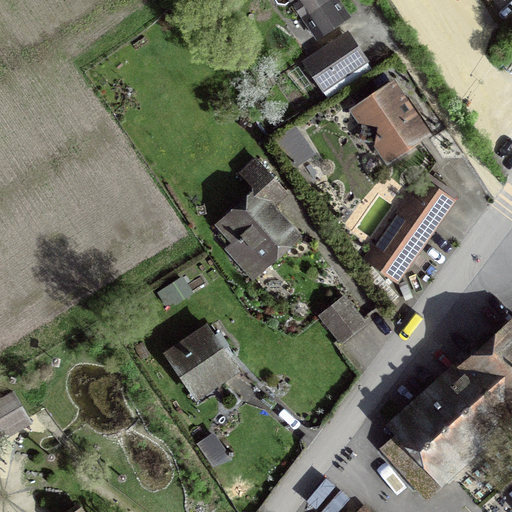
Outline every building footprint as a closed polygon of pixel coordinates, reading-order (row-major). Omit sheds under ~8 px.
[(275,0),(278,4),(285,5),(292,0),(317,38),(349,16),(337,0),(275,0)] [(351,32),(307,63),(326,91),(370,61),(351,32)] [(392,84),(355,110),(363,122),(380,126),(377,143),(388,160),(426,134),(392,84)] [(377,143),(380,126),(363,122),(360,140),(377,143)] [(453,202),(424,180),(368,259),(397,280),(453,202)] [(253,192),(215,226),(259,274),(297,240),(253,192)] [(190,293),(180,277),(162,289),(172,305),(190,293)] [(342,340),(365,322),(347,299),(324,317),(342,340)] [(210,327),(170,354),(200,399),(240,372),(210,327)] [(466,373),(382,448),(427,499),(448,480),(438,469),(502,412),(509,421),(511,419),(511,329),(465,372),(466,373)] [(0,434),(10,429),(29,418),(13,391),(0,398),(0,434)] [(215,466),(230,456),(214,432),(198,442),(215,466)]
